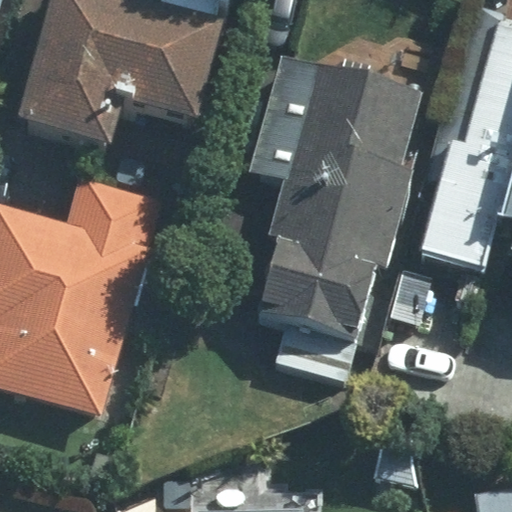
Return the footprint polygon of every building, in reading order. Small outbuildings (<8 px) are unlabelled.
[(0,0),(0,30),(8,0),(0,0)] [(511,5),(511,0),(432,0),(366,200),(442,225),(457,183),(509,13),(511,5)] [(63,13),(23,156),(106,179),(118,136),(190,156),(218,55),(63,13)] [(511,13),(509,13),(457,183),(511,199),(511,13)] [(85,194),(70,245),(0,224),(0,408),(99,438),(163,217),(85,194)]
